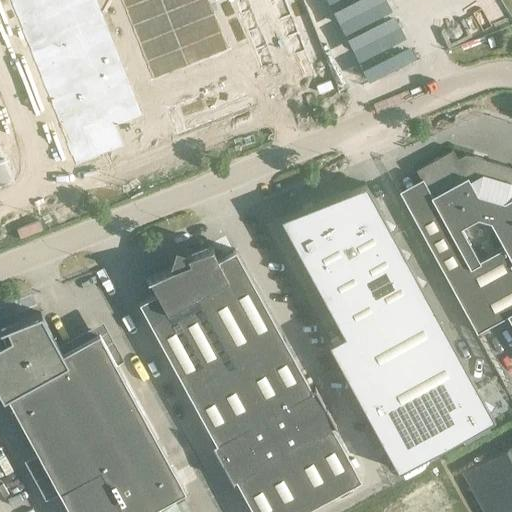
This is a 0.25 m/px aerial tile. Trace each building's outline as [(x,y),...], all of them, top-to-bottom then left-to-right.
[(9,0),(17,19),(63,0),(9,0)] [(65,0),(63,0),(17,19),(26,42),(74,23),(65,0)] [(285,0),(65,0),(74,23),(83,47),(93,70),(102,94),(111,117),(115,127),(167,106),(179,136),(317,81),(285,0)] [(74,23),(26,42),(35,66),(83,47),(74,23)] [(83,47),(35,66),(45,89),(93,70),(83,47)] [(93,70),(45,89),(54,113),(102,94),(93,70)] [(102,94),(54,113),(63,136),(111,117),(102,94)] [(111,117),(63,136),(73,161),(121,142),(115,127),(111,117)] [(457,158),(452,149),(415,169),(429,195),(409,206),(400,189),(398,190),(502,380),(506,377),(480,330),(506,315),(511,325),(511,167),(504,172),(491,168),(486,159),(465,153),(457,158)] [(4,160),(0,161),(0,189),(14,184),(4,160)] [(280,217),(298,251),(314,243),(314,242),(378,207),(366,183),(313,204),(314,206),(304,212),(302,208),(280,217)] [(394,235),(378,207),(314,242),(314,243),(298,251),(313,279),(394,235)] [(409,263),(394,235),(313,279),(329,307),(409,263)] [(187,260),(180,263),(224,344),(271,318),(234,249),(216,259),(210,246),(211,246),(211,244),(184,255),(185,256),(186,256),(187,260)] [(224,344),(180,263),(145,277),(146,278),(148,277),(155,292),(138,301),(175,370),(224,344)] [(424,291),(409,263),(329,307),(343,333),(359,325),(360,326),(424,291)] [(494,418),(424,291),(360,326),(359,325),(343,333),(328,342),(398,470),(462,435),(494,418)] [(0,399),(61,511),(134,511),(176,490),(90,332),(53,352),(31,312),(0,324),(0,333),(1,337),(0,337),(0,399)] [(311,390),(271,318),(224,344),(273,434),(321,408),(317,400),(320,398),(314,386),(313,387),(313,388),(311,390)] [(273,434),(224,344),(175,370),(215,442),(212,443),(212,442),(210,443),(217,455),(218,454),(221,453),(225,460),(273,434)] [(325,415),(321,408),(273,434),(311,505),(359,479),(331,426),(333,424),(334,425),(335,425),(328,413),(325,415)] [(298,511),(311,505),(273,434),(225,460),(228,467),(225,469),(231,481),(232,481),(232,480),(234,478),(252,511),(298,511)]
